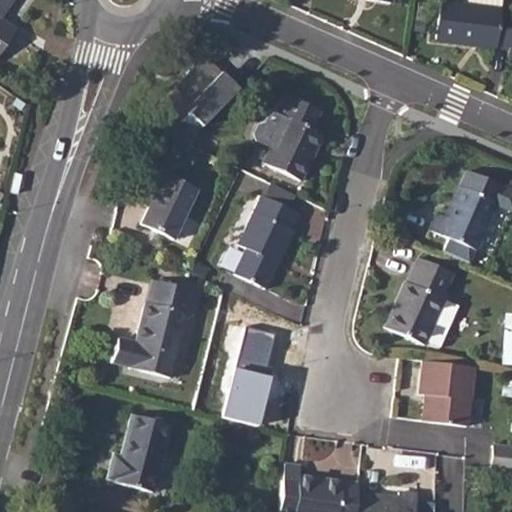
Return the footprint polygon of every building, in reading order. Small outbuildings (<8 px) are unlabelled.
[(0,0),(0,53),(17,30),(0,18),(13,0),(0,0)] [(511,13),(499,11),(498,9),(466,5),(439,2),(435,42),(494,49),(494,47),(510,49),(511,31),(511,13)] [(138,99),(147,101),(151,80),(146,79),(142,78),(138,99)] [(258,123),(253,133),(256,141),(259,142),(269,146),(260,163),(299,183),(322,134),(311,129),(319,112),(289,97),(281,113),(270,108),(263,121),(258,123)] [(171,118),(163,134),(191,147),(199,130),(171,118)] [(191,147),(163,134),(155,151),(182,165),(191,147)] [(159,169),(136,222),(175,239),(199,186),(159,169)] [(23,174),(13,173),(10,193),(15,194),(19,195),(23,174)] [(434,213),(427,231),(474,250),(495,203),(456,186),(442,217),(434,213)] [(243,249),(231,275),(264,291),(292,231),(290,230),(297,214),(258,196),(234,245),(243,249)] [(402,281),(381,327),(421,346),(439,348),(457,307),(440,298),(452,274),(415,258),(405,282),(402,281)] [(114,339),(108,362),(124,366),(123,369),(168,380),(190,292),(150,282),(145,302),(143,302),(133,344),(114,339)] [(503,362),(511,362),(511,312),(507,312),(503,362)] [(445,364),(418,361),(416,395),(422,395),(419,422),(439,424),(445,364)] [(445,364),(439,424),(464,428),(470,367),(445,364)] [(112,454),(106,478),(112,480),(111,482),(150,494),(168,426),(130,415),(119,456),(112,454)] [(488,465),(511,467),(511,444),(490,443),(488,465)] [(282,464),(275,511),(351,511),(354,493),(355,484),(314,479),(297,476),(297,467),(282,464)] [(351,511),(411,511),(413,494),(396,492),(395,498),(354,493),(351,511)]
